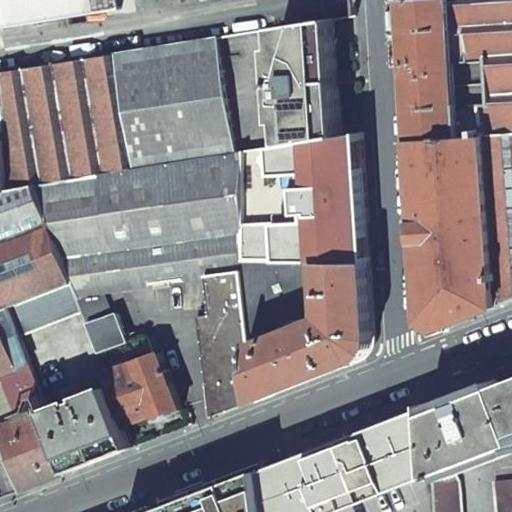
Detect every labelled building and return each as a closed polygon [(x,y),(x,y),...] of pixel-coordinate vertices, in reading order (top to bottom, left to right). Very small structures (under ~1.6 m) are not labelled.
[(0,0),(0,29),(121,10),(119,0),(0,0)] [(415,142),(464,139),(462,105),(456,105),(453,59),(448,0),(405,0),(406,0),(410,71),(415,142)] [(511,0),(448,0),(453,59),(489,56),(492,105),(485,105),(487,137),(511,135),(511,0)] [(330,139),(344,137),(340,78),(337,20),(282,28),(289,146),(330,139)] [(118,55),(137,170),(238,154),(221,38),(118,55)] [(5,104),(10,191),(38,186),(137,170),(118,55),(3,73),(5,104)] [(0,192),(10,191),(5,104),(0,104),(0,192)] [(336,261),(371,260),(367,197),(364,134),(344,137),(330,139),(336,261)] [(511,135),(487,137),(497,308),(511,301),(511,135)] [(464,139),(415,142),(420,233),(425,324),(438,331),(497,308),(487,137),(464,139)] [(244,153),(243,261),(321,260),(336,261),(330,139),(289,146),(244,153)] [(137,170),(38,186),(74,283),(78,295),(97,292),(151,285),(208,277),(208,275),(243,271),(243,261),(244,153),(238,154),(137,170)] [(0,375),(31,364),(21,335),(10,307),(74,283),(38,186),(10,191),(0,192),(0,375)] [(243,271),(251,343),(253,342),(324,313),(321,260),(243,261),(243,271)] [(253,371),(256,401),(311,380),(365,359),(376,342),(371,260),(336,261),(321,260),(324,313),(253,342),(255,371),(253,371)] [(201,315),(213,418),(256,401),(253,371),(255,371),(253,342),(251,343),(243,271),(208,275),(208,277),(212,314),(206,315),(201,315)] [(10,307),(21,335),(85,310),(78,295),(74,283),(10,307)] [(85,310),(90,324),(107,319),(97,292),(78,295),(85,310)] [(90,324),(101,353),(129,342),(118,315),(107,319),(90,324)] [(101,353),(108,372),(127,365),(125,360),(152,351),(146,335),(129,342),(101,353)] [(113,385),(129,426),(158,414),(160,419),(184,410),(161,353),(144,359),(127,365),(108,372),(113,385)] [(0,375),(0,496),(1,498),(27,489),(4,427),(48,411),(31,364),(0,375)] [(450,406),(429,414),(433,469),(433,476),(453,469),(511,446),(511,420),(499,387),(496,380),(469,391),(472,398),(450,406)] [(511,382),(499,387),(511,420),(511,382)] [(48,411),(71,472),(104,459),(136,447),(129,426),(113,385),(48,411)] [(270,511),(321,511),(433,469),(429,414),(429,406),(348,438),(266,469),(270,511)] [(4,427),(27,489),(49,480),(71,472),(48,411),(4,427)] [(270,511),(266,469),(164,508),(165,511),(270,511)] [(435,511),(433,476),(433,469),(321,511),(435,511)] [(453,469),(433,476),(435,511),(462,511),(461,483),(453,469)] [(511,511),(511,480),(496,482),(498,511),(511,511)]
